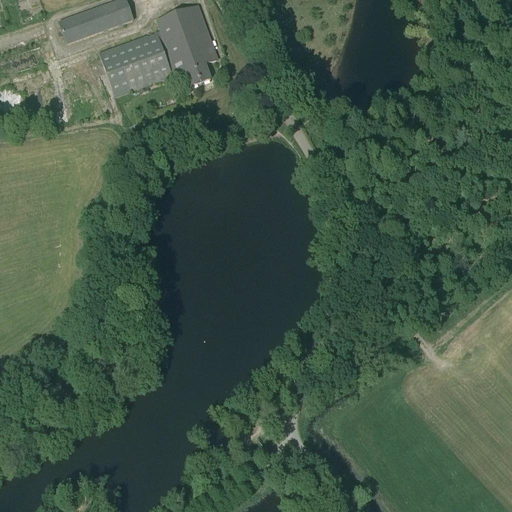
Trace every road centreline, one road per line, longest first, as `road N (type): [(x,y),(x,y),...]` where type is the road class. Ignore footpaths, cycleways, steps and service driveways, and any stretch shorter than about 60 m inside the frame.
road 1 (unclassified): [(219,0),(357,239),(356,279),(292,422)]
road 2 (track): [(511,280),(432,347),(419,339),(357,239)]
